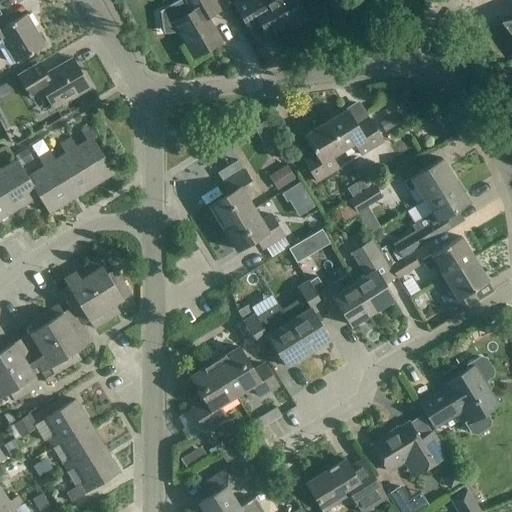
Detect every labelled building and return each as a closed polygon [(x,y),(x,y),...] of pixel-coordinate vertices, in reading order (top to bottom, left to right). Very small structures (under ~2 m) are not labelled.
[(166,31),(177,30),(193,58),(221,42),(208,19),(220,12),(213,0),(182,0),(160,13),(163,12),(166,31)] [(259,0),(241,0),(234,5),(246,26),(257,19),(267,37),(289,25),(291,29),(308,20),(296,0),(264,0),(261,2),(259,0)] [(1,17),(0,17),(0,39),(14,64),(45,46),(27,15),(6,27),(1,17)] [(39,65),(18,77),(30,97),(42,90),(53,109),(88,89),(72,61),(45,76),(39,65)] [(347,110),(326,123),(343,151),(354,144),(360,155),(382,142),(369,119),(356,127),(347,110)] [(452,132),(438,112),(428,120),(443,139),(452,132)] [(304,136),(314,152),(302,159),(316,182),(339,169),(332,157),(343,151),(326,123),(304,136)] [(71,139),(64,143),(91,187),(114,174),(92,139),(98,135),(92,126),(81,132),(87,141),(76,148),(71,139)] [(49,152),(43,156),(70,201),(91,187),(64,143),(60,146),(65,154),(55,161),(49,152)] [(33,159),(26,149),(15,156),(21,166),(33,159)] [(43,167),(27,177),(27,178),(38,196),(37,197),(48,214),(70,201),(43,156),(38,159),(43,167)] [(416,187),(424,201),(425,200),(439,191),(456,181),(442,159),(410,178),(403,182),(409,192),(416,187)] [(0,182),(17,210),(37,197),(38,196),(27,178),(27,177),(17,160),(0,170),(0,182)] [(295,179),(286,165),(268,176),(277,191),(295,179)] [(210,206),(223,228),(253,209),(246,198),(256,192),(243,171),(222,184),(228,195),(210,206)] [(374,171),(361,180),(367,190),(375,185),(380,182),(374,171)] [(351,186),(356,196),(367,190),(361,180),(351,186)] [(423,245),(463,221),(457,210),(469,203),(466,199),(465,196),(456,181),(439,191),(425,200),(424,201),(425,203),(429,210),(431,213),(425,217),(411,225),(414,231),(423,245)] [(0,219),(17,210),(0,182),(0,219)] [(349,200),(357,213),(383,197),(375,185),(367,190),(356,196),(349,200)] [(260,221),(253,209),(223,228),(237,250),(256,239),(262,249),(283,236),(271,215),(260,221)] [(414,231),(392,244),(401,258),(410,252),(423,245),(414,231)] [(431,255),(445,278),(475,260),(461,237),(431,255)] [(365,277),(354,283),(373,314),(394,301),(384,284),(395,278),(389,267),(381,255),(382,254),(372,239),(350,253),(360,268),(365,277)] [(420,266),(412,253),(389,267),(395,278),(396,277),(397,279),(420,266)] [(79,269),(110,318),(115,315),(110,307),(130,295),(116,273),(109,277),(96,258),(79,269)] [(442,298),(453,317),(481,300),(475,291),(489,282),(475,260),(445,278),(452,291),(442,298)] [(110,318),(79,269),(62,279),(67,287),(59,292),(73,314),(81,309),(93,329),(110,318)] [(337,282),(324,290),(318,278),(309,283),(324,308),(330,318),(342,311),(351,327),(373,314),(354,283),(343,290),(337,282)] [(314,314),(324,308),(309,283),(298,289),(300,292),(295,301),(281,310),(308,354),(330,340),(314,314)] [(45,312),(71,354),(91,342),(77,319),(69,324),(57,305),(45,312)] [(308,354),(281,310),(279,307),(257,321),(254,316),(243,323),(259,348),(270,341),(285,367),(308,354)] [(40,326),(11,345),(24,367),(27,366),(34,361),(48,384),(58,378),(56,375),(76,362),(71,354),(45,312),(35,318),(40,326)] [(0,371),(12,391),(17,399),(39,385),(27,366),(24,367),(11,345),(2,350),(0,346),(0,371)] [(238,348),(215,363),(235,397),(252,386),(258,397),(276,386),(263,365),(253,371),(238,348)] [(490,421),(485,413),(496,406),(482,382),(491,377),(493,372),(485,359),(481,358),(468,365),(470,369),(446,383),(449,387),(421,404),(435,427),(446,420),(444,416),(460,406),(470,422),(466,424),(472,433),(477,434),(489,426),(490,421)] [(219,407),(235,397),(215,363),(190,378),(206,404),(193,413),(204,431),(225,418),(219,407)] [(12,391),(0,371),(0,398),(12,391)] [(46,439),(51,448),(52,449),(60,444),(90,426),(74,400),(45,418),(55,434),(46,439)] [(14,421),(8,413),(3,416),(9,424),(14,421)] [(30,414),(13,425),(21,437),(38,426),(30,414)] [(387,472),(402,463),(412,478),(448,456),(433,431),(419,440),(409,424),(400,429),(399,428),(379,439),(381,442),(372,447),(387,472)] [(104,449),(90,426),(60,444),(69,459),(61,464),(66,473),(75,467),(104,449)] [(21,450),(14,439),(4,446),(11,456),(21,450)] [(200,446),(181,459),(186,467),(206,455),(200,446)] [(72,502),(81,496),(119,473),(104,449),(75,467),(84,483),(78,487),(77,486),(66,492),(72,502)] [(153,474),(148,460),(120,471),(125,485),(153,474)] [(345,460),(306,484),(322,510),(350,493),(361,511),(362,511),(383,499),(370,479),(360,485),(345,460)] [(197,504),(201,511),(232,511),(239,508),(238,507),(227,489),(237,483),(228,468),(202,484),(210,496),(197,504)] [(461,482),(455,472),(444,478),(451,488),(461,482)] [(386,494),(397,511),(417,511),(428,505),(418,490),(408,497),(400,485),(386,494)] [(0,488),(0,511),(10,511),(13,510),(22,505),(17,497),(8,502),(0,488)] [(458,511),(478,511),(466,492),(452,501),(458,511)] [(48,506),(41,494),(33,499),(40,511),(48,506)] [(263,511),(255,498),(238,507),(239,508),(232,511),(263,511)]
